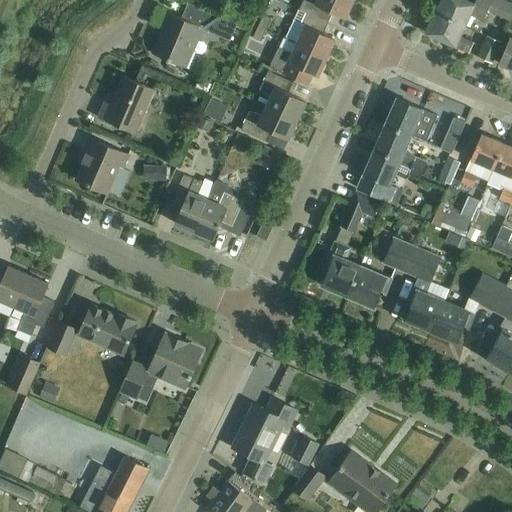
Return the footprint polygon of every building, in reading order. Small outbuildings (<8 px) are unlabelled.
[(354,0),(317,0),(315,4),(306,0),(303,0),(299,9),(328,23),(333,12),(346,18),(354,0)] [(464,0),(442,0),(436,13),(465,26),(470,15),(483,21),(488,11),(509,21),(511,14),(511,6),(496,0),(474,0),(473,4),(464,0)] [(199,39),(204,27),(231,39),(238,23),(189,2),(182,18),(170,13),(153,53),(189,69),(197,52),(192,50),(197,39),(199,39)] [(299,9),(285,38),(297,43),(327,58),(336,39),(324,33),(328,23),(299,9)] [(465,26),(436,13),(427,34),(468,53),(473,42),(459,37),(465,26)] [(266,29),(272,18),(264,14),(259,26),(266,29)] [(261,41),(266,29),(259,26),(253,37),(261,41)] [(500,41),(485,35),(476,53),(491,61),(500,41)] [(511,69),(511,38),(510,38),(499,64),(511,69)] [(280,47),(270,67),(301,81),(309,85),(314,74),(319,76),(327,58),(297,43),(293,53),(280,47)] [(267,105),(298,120),(307,101),(289,93),(294,82),(269,70),(260,89),(272,95),(267,105)] [(136,133),(155,89),(124,75),(112,104),(105,101),(99,117),(136,133)] [(199,77),(196,86),(208,91),(212,82),(199,77)] [(211,97),(203,114),(213,118),(221,101),(211,97)] [(396,99),(385,125),(412,136),(412,135),(426,140),(436,116),(396,99)] [(298,120),(267,105),(262,116),(250,110),(241,129),(267,141),(271,131),(289,139),(298,120)] [(213,121),(202,115),(198,124),(209,130),(213,121)] [(385,125),(374,150),(423,171),(427,163),(415,158),(416,156),(406,151),(412,136),(385,125)] [(449,129),(441,148),(452,153),(461,134),(449,129)] [(489,180),(504,144),(481,134),(470,160),(460,183),(473,188),(478,176),(489,180)] [(124,168),(129,155),(90,137),(84,150),(88,152),(76,179),(108,193),(120,166),(124,168)] [(489,180),(488,184),(502,190),(499,198),(510,203),(511,198),(511,147),(504,144),(493,170),(493,171),(489,180)] [(364,177),(358,190),(397,206),(403,192),(402,191),(402,190),(389,185),(394,174),(407,179),(409,174),(420,179),(423,171),(374,150),(363,176),(364,177)] [(438,178),(450,184),(459,162),(447,157),(438,178)] [(157,165),(157,180),(169,181),(169,166),(157,165)] [(195,231),(216,182),(206,177),(204,182),(184,174),(173,199),(183,204),(175,222),(195,231)] [(218,178),(216,182),(195,231),(214,239),(222,221),(233,226),(230,231),(241,236),(254,204),(233,195),(233,193),(232,185),(218,178)] [(454,204),(465,209),(472,196),(460,191),(454,204)] [(350,207),(341,227),(352,232),(361,212),(374,218),(380,203),(356,193),(350,207)] [(435,211),(431,220),(440,224),(447,208),(439,204),(435,211)] [(429,208),(425,217),(431,220),(435,211),(429,208)] [(266,240),(272,228),(262,224),(256,236),(266,240)] [(469,240),(454,234),(451,242),(465,249),(469,240)] [(496,236),(492,246),(511,254),(511,242),(499,237),(496,236)] [(407,273),(418,249),(394,239),(383,263),(407,273)] [(348,297),(361,267),(346,260),(350,249),(335,243),(324,269),(328,271),(321,286),(348,297)] [(410,305),(404,321),(431,332),(444,301),(448,291),(446,290),(431,283),(441,259),(439,258),(426,252),(418,249),(407,273),(418,278),(413,289),(407,304),(410,305)] [(0,299),(15,306),(29,274),(9,265),(3,279),(0,277),(0,299)] [(361,267),(348,297),(375,309),(381,293),(384,295),(391,279),(361,267)] [(29,274),(15,306),(26,311),(23,318),(44,327),(55,301),(44,296),(50,283),(29,274)] [(444,301),(431,332),(458,343),(465,327),(469,329),(475,314),(479,303),(480,303),(494,311),(507,288),(507,287),(495,280),(494,280),(484,274),(471,298),(470,298),(465,310),(444,301)] [(496,344),(487,359),(511,374),(511,372),(511,334),(510,334),(511,330),(511,281),(507,288),(494,311),(507,318),(501,328),(493,342),(496,344)] [(136,324),(137,321),(118,313),(117,315),(92,305),(79,334),(124,354),(137,324),(136,324)] [(66,354),(77,329),(61,321),(49,347),(66,354)] [(186,386),(202,350),(166,334),(150,369),(134,362),(122,390),(124,391),(130,394),(148,401),(159,375),(186,386)] [(29,388),(40,362),(34,360),(29,358),(27,357),(23,355),(10,387),(14,389),(26,394),(28,391),(29,388)] [(45,382),(38,397),(52,403),(59,388),(45,382)] [(124,391),(121,398),(127,401),(130,394),(124,391)] [(253,404),(232,447),(248,455),(241,471),(264,483),(272,464),(265,461),(283,426),(288,429),(297,410),(271,398),(265,410),(253,404)] [(156,433),(153,443),(171,447),(174,437),(156,433)] [(301,434),(291,456),(307,464),(318,442),(301,434)] [(368,511),(375,511),(396,484),(353,452),(330,483),(368,511)] [(100,465),(85,495),(101,503),(96,511),(126,511),(132,500),(148,469),(125,457),(116,473),(100,465)] [(66,479),(38,465),(31,479),(59,493),(66,479)] [(307,499),(324,477),(312,467),(294,489),(307,499)] [(0,475),(0,488),(29,501),(34,490),(0,475)] [(212,511),(265,511),(267,510),(228,481),(220,492),(217,489),(210,499),(213,501),(208,508),(212,511)]
